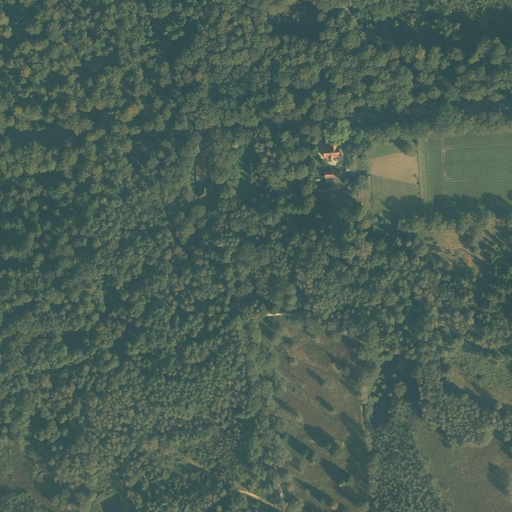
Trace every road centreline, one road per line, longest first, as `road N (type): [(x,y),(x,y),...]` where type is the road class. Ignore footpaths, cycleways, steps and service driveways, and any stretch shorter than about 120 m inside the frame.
road 1 (secondary): [(0,134),(511,106)]
road 2 (track): [(209,131),(242,318)]
road 3 (track): [(511,438),(449,396),(411,352),(382,350)]
road 4 (track): [(382,350),(297,315),(242,318)]
road 5 (track): [(208,0),(209,131)]
